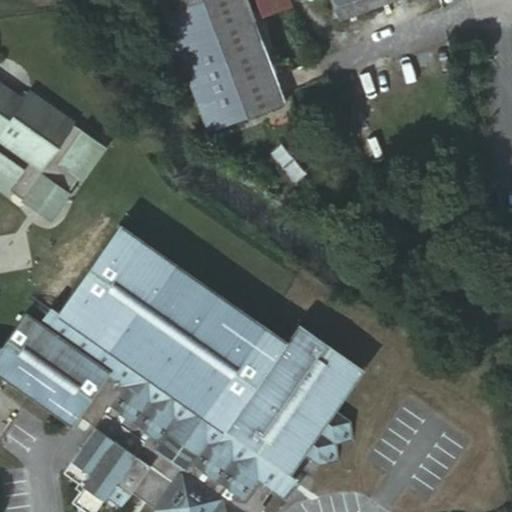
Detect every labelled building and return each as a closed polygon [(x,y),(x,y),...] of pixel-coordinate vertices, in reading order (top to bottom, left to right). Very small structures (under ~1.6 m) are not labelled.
[(291,101),(251,0),(164,0),(214,129),(291,101)] [(268,0),(261,3),(266,14),(292,3),(290,0),(268,0)] [(400,0),(351,0),(338,5),(331,8),(337,24),(400,0)] [(0,178),(28,199),(38,183),(53,181),(68,191),(104,141),(29,89),(23,99),(0,81),(0,178)] [(50,215),(68,191),(53,181),(38,183),(28,199),(50,215)] [(0,378),(71,427),(74,421),(91,433),(63,472),(84,487),(72,503),(85,511),(95,511),(106,496),(121,507),(131,492),(152,507),(148,511),(248,511),(249,511),(260,511),(268,502),(262,498),(278,474),(283,478),(303,448),(321,460),(339,459),(335,439),(353,437),(351,421),(331,407),(333,403),(336,405),(348,389),(345,386),(348,382),(351,384),(362,367),(359,366),(361,364),(296,320),(284,337),(115,222),(42,329),(21,316),(0,342),(0,378)]
